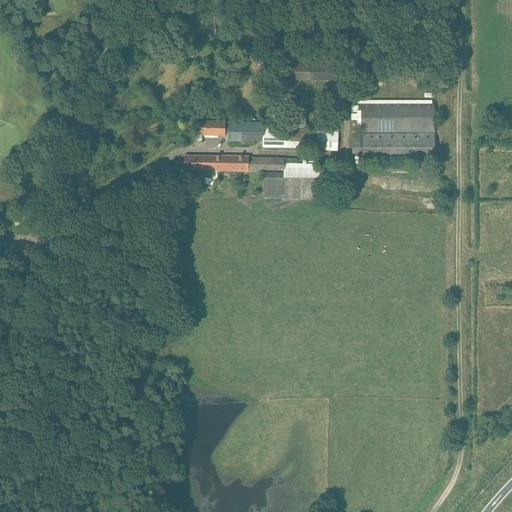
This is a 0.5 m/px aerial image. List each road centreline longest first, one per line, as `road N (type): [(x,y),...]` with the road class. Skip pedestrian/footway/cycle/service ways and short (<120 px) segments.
road 1 (track): [(432,511),(460,454),(458,0)]
road 2 (unclassified): [(35,247),(120,0)]
